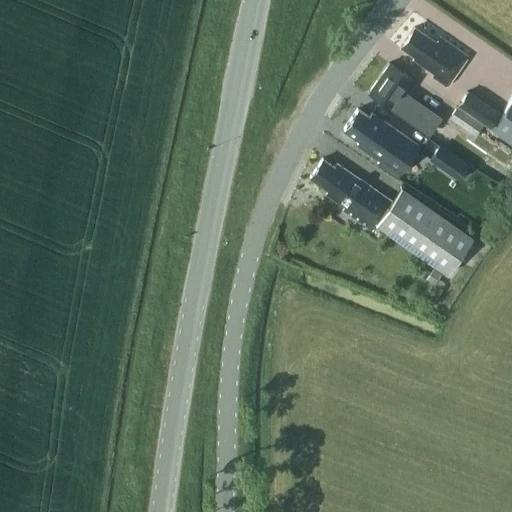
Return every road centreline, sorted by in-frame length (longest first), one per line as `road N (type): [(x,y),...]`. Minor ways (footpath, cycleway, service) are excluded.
road 1 (unclassified): [(225,511),(233,324),(248,252),(318,99),(390,0)]
road 2 (tertiary): [(160,511),(255,0)]
